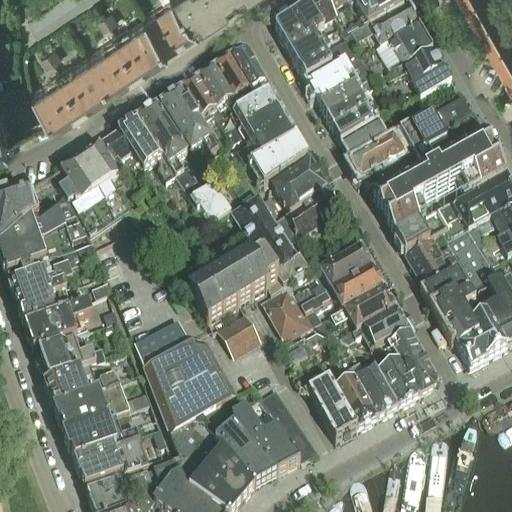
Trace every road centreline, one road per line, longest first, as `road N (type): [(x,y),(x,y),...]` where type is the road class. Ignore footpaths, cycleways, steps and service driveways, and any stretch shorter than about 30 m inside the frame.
road 1 (residential): [(464,407),(337,171),(317,152),(244,29)]
road 2 (residential): [(244,29),(217,37),(94,122),(0,168)]
road 3 (tertiary): [(464,407),(280,511)]
road 4 (residential): [(0,349),(61,511)]
road 5 (residential): [(511,144),(422,0)]
